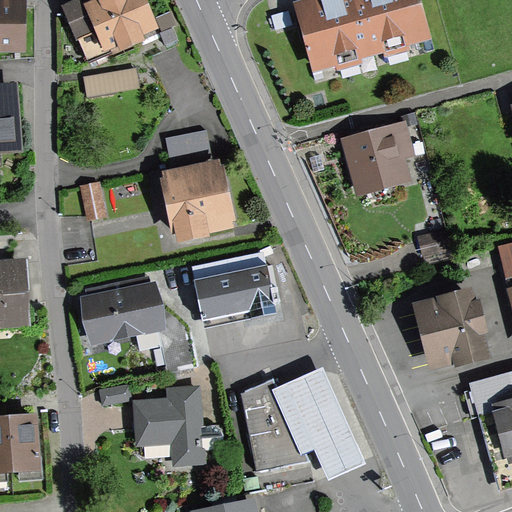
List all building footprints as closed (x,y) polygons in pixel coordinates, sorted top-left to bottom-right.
[(137,0),(110,0),(90,9),(87,2),(86,2),(86,1),(66,11),(89,63),(111,54),(107,47),(150,28),(137,0)] [(328,0),(298,8),(315,67),(426,36),(415,0),(328,0)] [(0,47),(20,47),(21,7),(0,7),(0,47)] [(84,79),(87,94),(132,87),(130,72),(84,79)] [(0,149),(17,148),(12,90),(0,91),(0,149)] [(165,139),(171,166),(212,158),(206,131),(165,139)] [(349,146),(361,188),(403,176),(397,156),(410,152),(405,132),(349,146)] [(204,233),(202,223),(226,217),(217,175),(169,185),(180,237),(204,233)] [(83,186),(89,218),(103,215),(97,183),(83,186)] [(419,239),(423,255),(451,247),(447,232),(419,239)] [(0,266),(0,323),(26,322),(22,265),(0,266)] [(276,314),(275,304),(280,303),(277,289),(271,290),(267,266),(195,281),(202,319),(249,309),(251,320),(276,314)] [(129,294),(127,284),(108,288),(110,298),(86,303),(94,339),(159,326),(161,331),(174,328),(171,312),(158,300),(154,301),(152,289),(129,294)] [(422,308),(437,364),(483,352),(469,296),(422,308)] [(189,327),(187,325),(161,331),(168,372),(197,366),(189,327)] [(322,359),(274,380),(303,446),(314,441),(329,473),(366,457),(322,359)] [(511,377),(479,386),(506,490),(511,488),(511,377)] [(256,472),(308,462),(272,381),(240,394),(256,472)] [(100,391),(103,406),(131,400),(128,386),(100,391)] [(224,448),(223,425),(200,427),(198,390),(179,391),(180,401),(136,404),(139,444),(176,441),(177,459),(202,457),(202,449),(224,448)] [(33,416),(9,418),(13,472),(36,470),(34,447),(40,447),(39,435),(34,436),(33,416)] [(0,472),(13,472),(9,418),(0,418),(0,472)]
